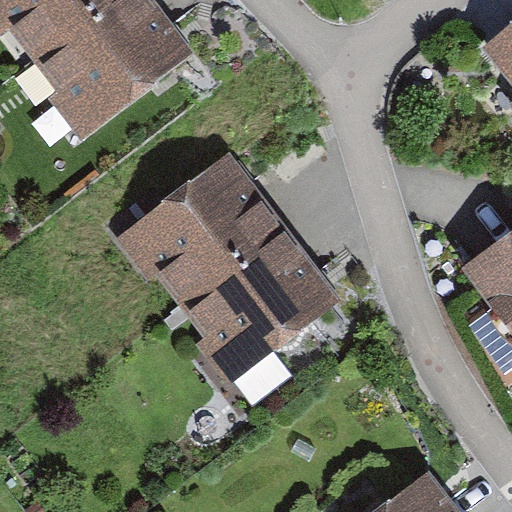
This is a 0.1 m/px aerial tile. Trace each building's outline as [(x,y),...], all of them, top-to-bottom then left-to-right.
[(174,64),(126,0),(0,0),(0,16),(85,130),(174,64)] [(511,40),(492,57),(511,81),(511,40)] [(327,316),(221,166),(121,237),(227,387),(327,316)] [(511,249),(469,280),(511,338),(511,249)] [(440,511),(425,493),(399,511),(440,511)]
